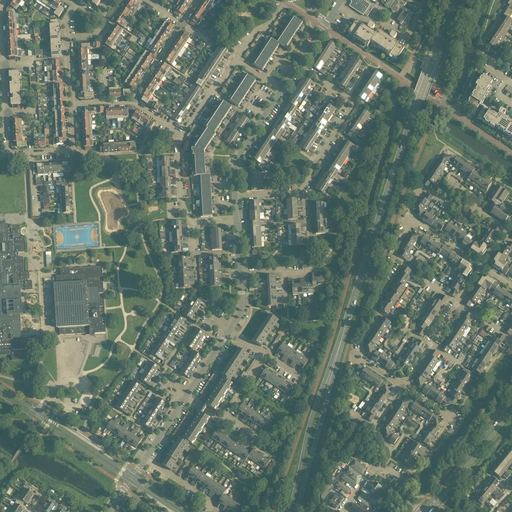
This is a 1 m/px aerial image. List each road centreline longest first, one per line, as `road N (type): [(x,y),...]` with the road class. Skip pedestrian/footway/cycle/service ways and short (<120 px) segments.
road 1 (secondary): [(331,371),(455,0)]
road 2 (residential): [(234,195),(300,190),(351,107),(351,99),(298,65)]
road 3 (secondary): [(331,371),(309,423),(289,511)]
road 4 (secondary): [(296,511),(331,371)]
road 5 (tertiary): [(511,403),(422,511)]
road 6 (tertiary): [(429,511),(511,411)]
road 7 (residential): [(412,0),(421,5),(406,36),(337,5)]
